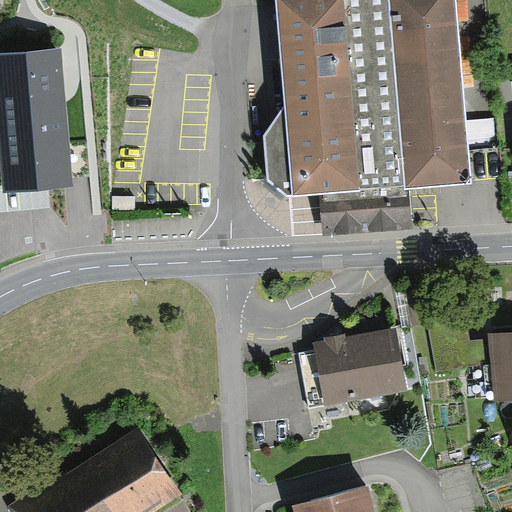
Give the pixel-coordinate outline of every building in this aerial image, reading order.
[(282,0),(291,103),(265,139),(274,184),(299,191),(324,189),(328,230),(414,226),(412,182),(477,176),(461,0),(282,0)] [(62,48),(0,52),(0,157),(3,191),(73,186),(62,48)] [(511,319),(490,320),(495,389),(511,387),(511,319)] [(396,332),(313,349),(326,408),(408,390),(396,332)] [(140,420),(11,508),(13,511),(147,511),(185,486),(140,420)] [(377,511),(369,482),(295,504),(297,511),(377,511)]
